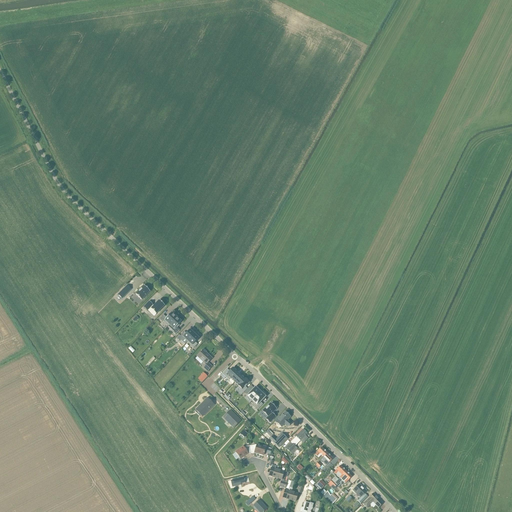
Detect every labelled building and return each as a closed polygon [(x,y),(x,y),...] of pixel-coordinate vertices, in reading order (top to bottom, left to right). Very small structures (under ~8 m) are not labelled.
[(126,285),(117,294),(122,298),(131,289),(126,285)] [(150,291),(144,286),(136,294),(141,300),(150,291)] [(149,301),(143,307),(147,311),(150,308),(151,309),(156,314),(164,306),(159,300),(159,301),(154,306),(153,305),(149,301)] [(163,320),(169,325),(177,316),(174,314),(172,313),(172,312),(166,318),(165,317),(166,317),(163,315),(159,319),(162,321),(163,320)] [(177,316),(169,325),(174,331),(173,332),(175,335),(180,330),(177,328),(176,327),(181,321),(179,320),(180,319),(177,316)] [(180,335),(177,339),(179,341),(182,338),(183,337),(187,341),(195,333),(192,331),(190,330),(186,334),(184,332),(180,336),(180,335)] [(195,333),(187,341),(192,345),(191,346),(193,348),(197,344),(195,342),(199,338),(197,337),(198,336),(195,333)] [(203,367),(207,371),(212,367),(208,362),(212,358),(208,354),(207,355),(203,350),(197,356),(206,364),(203,367)] [(240,374),(245,379),(248,376),(250,378),(252,375),(243,365),(238,369),(241,373),(240,374)] [(227,370),(222,374),(229,380),(231,378),(237,372),(233,368),(229,372),(227,370)] [(234,382),(241,375),(237,372),(231,378),(234,382)] [(244,379),(241,375),(234,382),(238,385),(244,379)] [(238,385),(238,386),(242,390),(249,382),(245,378),(244,379),(238,385)] [(255,387),(247,396),(252,401),(260,392),(259,391),(260,391),(257,388),(256,388),(255,387)] [(255,403),(252,406),(257,411),(263,404),(260,402),(265,397),(264,396),(265,395),(262,392),(261,393),(260,392),(252,401),(255,403)] [(207,398),(197,409),(204,415),(214,405),(207,398)] [(268,418),(266,420),(270,424),(277,417),(273,414),(277,409),(275,407),(275,406),(273,404),(272,404),(271,403),(262,411),(268,418)] [(230,410),(223,417),(234,428),(241,421),(230,410)] [(279,417),(275,421),(276,422),(281,427),(284,424),(287,425),(289,422),(287,420),(290,417),(285,412),(280,418),(279,417)] [(293,439),(298,443),(300,440),(303,443),(308,438),(305,436),(307,433),(303,429),(296,436),(293,439)] [(278,448),(286,439),(281,435),(273,444),(278,448)] [(297,448),(290,442),(285,448),(292,454),(297,448)] [(254,452),(263,455),(266,447),(257,444),(256,444),(250,445),(251,452),(254,451),(254,452)] [(235,452),(240,459),(248,453),(247,452),(251,452),(250,445),(243,447),(243,446),(235,452)] [(315,454),(318,458),(321,455),(323,457),(327,453),(321,447),(318,451),(315,454)] [(320,461),(326,466),(329,462),(333,458),(327,453),(323,457),(320,461)] [(269,476),(275,478),(277,470),(278,466),(272,465),(273,461),(272,460),(273,457),(270,456),(269,460),(270,460),(268,466),(271,467),(271,468),(269,476)] [(316,464),(313,467),(314,467),(317,471),(320,469),(319,467),(321,465),(318,462),(316,465),(316,464)] [(334,473),(339,478),(346,471),(340,465),(336,469),(337,470),(334,473)] [(279,487),(282,488),(284,482),(285,480),(282,479),(284,472),(277,470),(275,478),(281,480),(279,487)] [(337,480),(330,487),(334,490),(338,486),(338,487),(341,484),(340,483),(342,481),(345,483),(352,477),(346,471),(339,478),(337,480)] [(239,486),(246,485),(244,478),(237,480),(239,486)] [(327,484),(330,487),(337,480),(336,478),(333,481),(332,480),(327,484)] [(321,481),(315,487),(320,490),(325,485),(321,481)] [(357,501),(360,504),(368,497),(364,493),(367,491),(361,486),(359,484),(355,488),(362,495),(357,501)] [(282,498),(289,500),(291,492),(292,488),(289,487),(288,491),(285,490),(282,498)] [(245,503),(248,507),(252,503),(251,502),(255,499),(252,496),(252,497),(250,495),(253,492),(251,490),(248,493),(250,495),(246,498),(248,500),(245,503)] [(327,491),(323,495),(331,504),(337,498),(332,493),(330,496),(327,491)] [(289,500),(295,502),(298,494),(291,492),(289,500)] [(363,504),(366,508),(373,501),(378,507),(383,503),(373,493),(369,497),(369,498),(363,504)] [(252,508),(256,511),(263,511),(267,509),(259,500),(253,505),(254,506),(252,508)]
